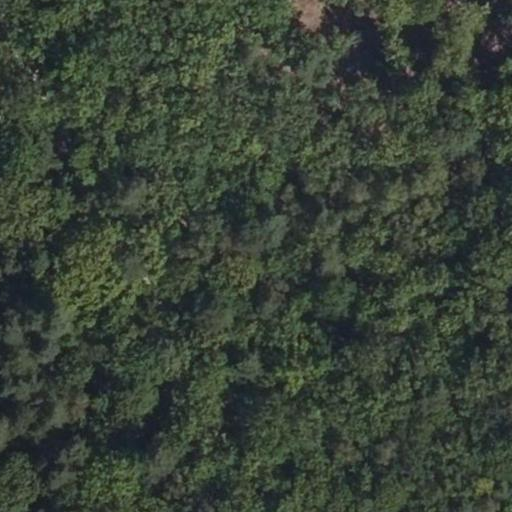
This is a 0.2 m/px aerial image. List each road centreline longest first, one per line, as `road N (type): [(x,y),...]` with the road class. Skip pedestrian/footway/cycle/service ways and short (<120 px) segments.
road 1 (track): [(263,511),(0,16)]
road 2 (track): [(149,296),(511,218)]
